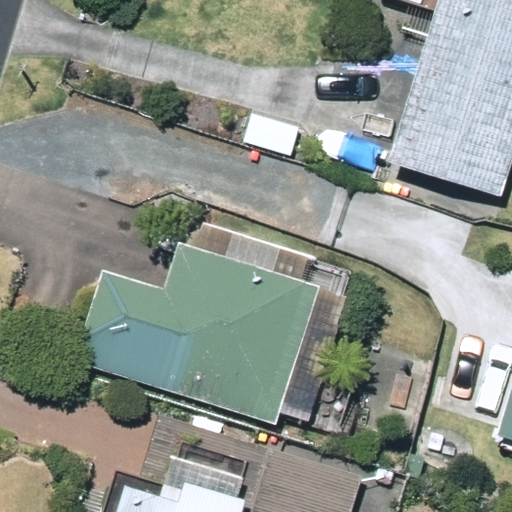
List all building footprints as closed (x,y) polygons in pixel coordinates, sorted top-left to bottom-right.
[(498,218),(511,175),(511,0),(392,0),(416,7),(412,20),(436,28),(386,182),(498,218)] [(244,115),(239,151),(302,161),(308,124),(244,115)] [(75,374),(274,437),(278,424),(307,433),(344,317),(303,305),(310,281),(192,245),(185,268),(178,265),(164,312),(101,292),(75,374)] [(511,402),(497,451),(511,455),(511,402)] [(354,511),(361,494),(345,489),(348,480),(272,456),(253,511),(354,511)] [(209,488),(202,477),(189,475),(179,484),(177,496),(184,506),(197,508),(207,501),(209,488)]
